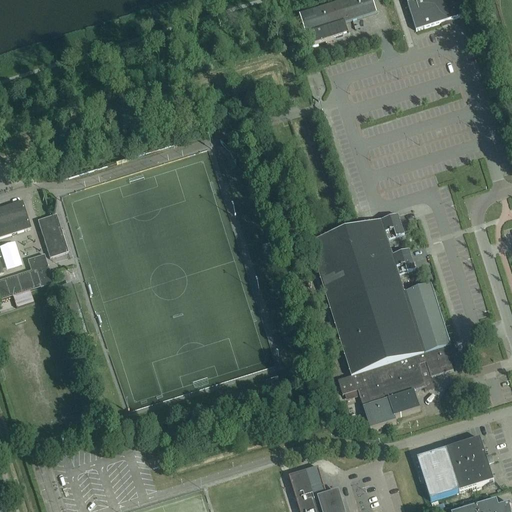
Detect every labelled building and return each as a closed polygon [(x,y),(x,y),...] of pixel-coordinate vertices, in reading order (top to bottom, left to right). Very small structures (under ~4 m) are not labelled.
[(313,46),(337,39),(348,35),(345,24),(376,14),(372,0),(350,0),(299,16),(306,36),(310,35),(313,46)] [(405,0),(415,31),(416,33),(468,16),(463,0),(405,0)] [(0,238),(31,229),(22,202),(0,209),(0,275),(3,275),(0,265),(0,238)] [(68,253),(62,235),(56,216),(37,222),(49,259),(68,253)] [(338,383),(342,397),(358,392),(370,433),(396,425),(394,420),(420,412),(414,393),(424,389),(419,373),(428,370),(431,379),(447,374),(448,374),(453,372),(449,359),(457,357),(453,346),(450,347),(431,286),(404,294),(399,277),(415,272),(409,253),(409,252),(393,258),(388,242),(404,237),(398,217),(309,245),(351,378),(338,383)] [(0,301),(40,288),(53,284),(44,256),(27,261),(31,272),(0,281),(0,301)] [(54,273),(58,285),(64,283),(60,271),(54,273)] [(12,298),(16,309),(33,304),(30,292),(12,298)] [(480,440),(446,451),(459,494),(494,483),(488,464),(490,464),(489,458),(486,459),(480,440)] [(116,451),(105,454),(106,460),(118,457),(116,451)] [(298,511),(344,511),(339,495),(327,499),(318,469),(318,470),(318,471),(290,479),(289,478),(289,479),(298,511)] [(510,511),(510,508),(511,508),(510,505),(498,508),(496,502),(463,511),(510,511)]
